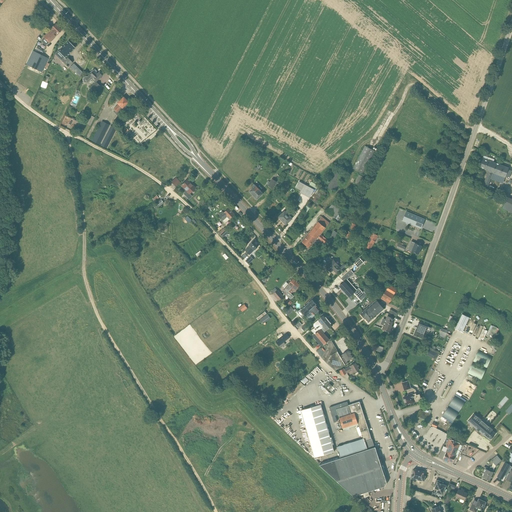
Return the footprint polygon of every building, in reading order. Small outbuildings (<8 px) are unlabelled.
[(50,43),(62,30),(55,23),(51,28),(52,29),(44,38),(50,43)] [(75,48),(68,41),(59,51),(64,57),(61,60),(68,67),(73,63),(68,58),(67,59),(66,57),(75,48)] [(49,59),(35,52),(28,65),(42,72),(47,62),(47,63),(48,63),(49,59)] [(94,70),(93,69),(89,73),(90,74),(88,77),(87,76),(85,76),(84,77),(83,78),(83,79),(82,80),(83,81),(84,82),(85,83),(86,83),(88,82),(89,81),(91,79),(95,83),(90,87),(96,94),(102,88),(96,81),(102,75),(99,72),(97,73),(96,72),(97,71),(95,69),(94,70)] [(47,83),(49,77),(45,76),(40,86),(46,88),(48,83),(47,83)] [(119,104),(113,109),(118,114),(124,109),(123,109),(125,106),(126,105),(125,104),(128,102),(127,101),(127,100),(126,99),(125,99),(123,97),(117,103),(119,104)] [(92,141),(99,145),(110,125),(105,122),(102,121),(92,141)] [(111,125),(100,145),(106,148),(116,128),(111,125)] [(375,151),(365,146),(353,168),(363,174),(375,151)] [(488,161),(481,158),(478,166),(485,169),(488,171),(483,185),(488,187),(492,175),(493,172),(505,177),(506,176),(509,169),(509,168),(488,160),(488,161)] [(345,174),(336,169),(326,187),(335,191),(345,174)] [(363,177),(359,175),(355,183),(359,185),(363,177)] [(176,178),(172,181),(172,182),(176,186),(180,182),(176,178)] [(187,179),(181,185),(189,194),(195,188),(192,184),(191,184),(190,183),(187,179)] [(277,181),(272,179),(269,186),(273,188),(277,181)] [(253,188),(250,191),(253,194),(254,195),(257,199),(261,195),(263,193),(259,189),(254,184),(251,186),(253,188)] [(357,189),(352,187),(348,194),(353,196),(357,189)] [(311,199),(318,205),(327,193),(319,188),(311,199)] [(511,199),(508,198),(502,209),(511,213),(511,199)] [(345,205),(337,199),(326,211),(338,221),(346,211),(342,208),(345,205)] [(153,206),(155,209),(163,203),(161,200),(153,206)] [(285,211),(279,216),(286,224),(296,215),(295,214),(299,210),(296,207),(290,213),(287,211),(286,212),(285,211)] [(222,211),(217,215),(222,221),(223,220),(226,223),(229,219),(235,214),(229,208),(223,213),(222,211)] [(408,211),(404,220),(423,228),(426,218),(408,211)] [(318,221),(302,241),(310,247),(318,238),(326,245),(329,241),(320,234),(329,223),(321,217),(318,221)] [(224,228),(219,233),(222,235),(221,236),(224,239),(230,234),(227,231),(224,228)] [(378,235),(372,233),(370,239),(375,241),(378,235)] [(260,244),(255,239),(249,244),(251,246),(246,251),(249,254),(254,249),(255,250),(257,248),(257,247),(260,244)] [(375,241),(370,239),(366,247),(371,250),(375,242),(375,241)] [(417,244),(412,242),(408,250),(419,254),(422,246),(417,244)] [(360,258),(354,263),(358,267),(364,262),(360,258)] [(325,266),(326,267),(331,272),(334,270),(337,273),(341,269),(338,266),(339,265),(333,259),(326,265),(326,266),(325,266)] [(342,293),(351,285),(346,280),(347,279),(345,276),(340,280),(342,283),(337,287),(341,291),(342,293)] [(297,282),(297,281),(294,278),(290,282),(289,283),(289,284),(287,282),(283,286),(286,289),(284,290),(286,292),(284,293),(286,295),(289,292),(293,288),(292,287),(296,282),(297,282)] [(300,284),(297,281),(297,282),(296,282),(292,287),(293,288),(289,292),(286,295),(289,297),(291,299),(294,296),(292,294),(291,293),(295,289),(295,290),(300,284)] [(355,291),(351,285),(342,293),(343,294),(344,294),(347,298),(352,294),(356,298),(361,294),(357,290),(355,291)] [(397,290),(389,285),(382,296),(390,301),(397,290)] [(283,296),(280,292),(278,290),(276,287),(271,291),(273,294),(275,296),(279,300),(283,296)] [(315,304),(316,304),(313,300),(301,310),(306,315),(307,314),(305,312),(311,307),(311,308),(315,304)] [(377,300),(360,313),(364,318),(364,317),(368,322),(384,309),(377,300)] [(320,309),(315,304),(311,308),(311,307),(305,312),(307,314),(306,315),(308,318),(310,315),(308,313),(310,311),(314,315),(314,314),(315,315),(318,313),(317,312),(320,309)] [(294,310),(291,307),(285,312),(288,315),(294,310)] [(268,313),(260,318),(263,323),(271,318),(268,313)] [(325,322),(328,320),(324,315),(318,320),(319,322),(312,327),(315,331),(323,325),(323,326),(327,324),(325,322)] [(384,325),(382,329),(390,332),(392,328),(390,328),(394,319),(388,316),(387,319),(387,320),(386,325),(385,326),(384,325)] [(327,324),(323,326),(322,327),(323,328),(315,334),(318,336),(315,338),(318,342),(321,340),(324,345),(330,340),(324,333),(333,325),(328,320),(325,322),(327,324)] [(414,334),(414,335),(422,338),(427,326),(418,323),(419,323),(417,327),(418,327),(417,329),(416,329),(414,335),(414,334)] [(499,329),(491,325),(486,336),(492,339),(493,338),(494,338),(499,329)] [(290,337),(287,333),(276,342),(279,345),(290,337)] [(329,341),(322,358),(326,362),(335,370),(348,363),(347,361),(353,357),(351,353),(352,353),(350,350),(342,354),(343,354),(343,355),(343,356),(342,356),(342,355),(340,355),(331,340),(329,341)] [(438,354),(429,349),(426,354),(435,359),(438,354)] [(478,352),(474,360),(487,367),(491,359),(478,352)] [(360,368),(357,362),(349,366),(345,369),(347,373),(352,370),(354,373),(358,371),(357,370),(360,368)] [(472,364),(468,372),(482,378),(485,370),(472,364)] [(301,381),(293,389),(296,393),(304,385),(301,381)] [(409,381),(402,383),(404,390),(407,389),(409,394),(408,394),(408,395),(404,397),(405,400),(404,400),(405,403),(406,403),(410,402),(411,403),(415,402),(415,400),(421,398),(419,394),(416,395),(416,393),(415,390),(411,388),(409,381)] [(458,410),(465,399),(455,393),(449,403),(453,406),(453,407),(458,410)] [(338,414),(340,420),(363,413),(362,410),(361,410),(360,408),(361,407),(360,401),(355,403),(349,405),(347,402),(330,407),(332,416),(333,416),(334,422),(338,421),(336,415),(338,414)] [(321,404),(301,410),(314,457),(334,452),(321,404)] [(446,407),(441,417),(452,422),(457,412),(446,407)] [(424,412),(420,410),(416,418),(427,422),(431,410),(429,410),(428,413),(424,412)] [(337,447),(340,457),(367,448),(366,442),(366,441),(372,439),(372,438),(371,438),(371,436),(368,429),(368,427),(368,426),(367,424),(366,421),(364,422),(364,421),(366,420),(363,413),(340,420),(343,428),(358,423),(360,431),(363,438),(337,447)] [(485,435),(490,440),(496,433),(492,430),(474,414),(468,421),(484,435),(485,435)] [(375,447),(372,439),(366,441),(369,450),(353,454),(321,465),(330,473),(337,479),(381,465),(380,463),(380,464),(379,460),(379,459),(377,453),(375,447)] [(460,444),(449,439),(446,447),(448,448),(444,458),(452,461),(460,444)] [(486,469),(483,477),(490,480),(493,472),(494,468),(496,465),(501,461),(497,455),(491,460),(493,463),(492,467),(491,466),(489,470),(486,469)] [(343,485),(348,489),(355,495),(365,492),(385,486),(387,482),(385,476),(384,477),(382,471),(383,471),(382,470),(381,465),(337,479),(343,485)] [(495,479),(499,481),(505,467),(500,466),(495,479)] [(413,470),(411,478),(425,481),(425,480),(425,479),(425,477),(426,476),(426,475),(425,475),(423,475),(424,471),(414,469),(413,470)] [(446,485),(438,482),(435,488),(438,489),(436,492),(442,494),(446,485)] [(467,493),(458,489),(455,495),(461,498),(460,501),(463,503),(467,493)] [(486,502),(479,498),(476,504),(473,503),(470,510),(475,511),(476,511),(479,508),(481,509),(482,510),(482,509),(484,510),(486,506),(484,505),(486,502)]
